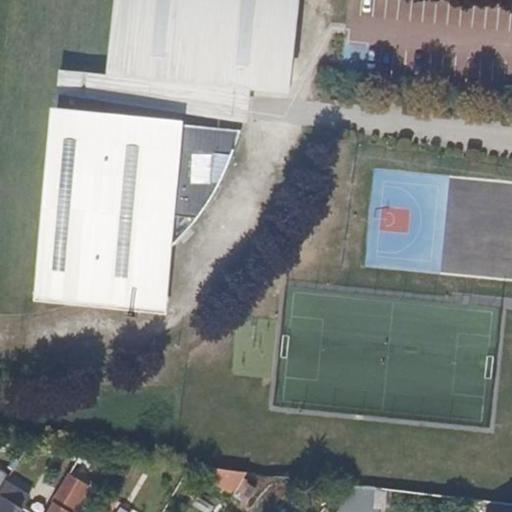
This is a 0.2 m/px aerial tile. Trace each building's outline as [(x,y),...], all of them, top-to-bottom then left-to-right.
[(300,0),(121,0),(113,80),(62,76),(58,105),(48,212),(38,297),(169,310),(178,219),(201,223),(214,201),(225,184),(215,183),(220,153),(236,155),(245,130),(222,128),(224,115),(227,92),(229,73),(295,77),(301,1),(300,0)] [(237,116),(240,93),(227,92),(224,115),(237,116)] [(225,184),(236,155),(220,153),(215,183),(225,184)] [(128,310),(127,319),(140,321),(141,311),(128,310)] [(237,494),(249,473),(222,470),(215,483),(237,494)] [(0,495),(0,494),(3,490),(10,479),(0,472),(0,495)] [(32,493),(10,479),(3,490),(0,494),(5,497),(24,508),(32,493)] [(379,511),(382,489),(355,486),(340,511),(346,511),(379,511)] [(74,511),(82,499),(64,488),(55,502),(57,503),(52,511),(74,511)] [(31,511),(24,508),(5,497),(0,504),(0,511),(31,511)] [(511,511),(511,503),(489,501),(487,511),(511,511)]
